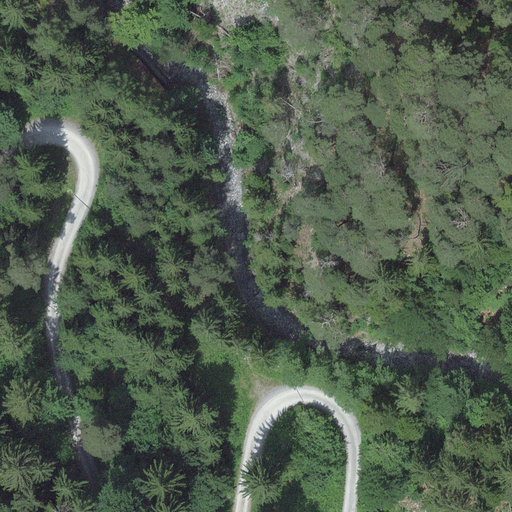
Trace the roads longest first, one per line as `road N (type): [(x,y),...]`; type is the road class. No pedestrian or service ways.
road 1 (track): [(0,173),(15,148),(43,132),(68,138),(86,160),(80,212),(55,275),(55,311),(71,404),(115,511)]
road 2 (track): [(241,511),(260,423),(279,401),(310,393),(336,409),(348,433),(350,511)]
